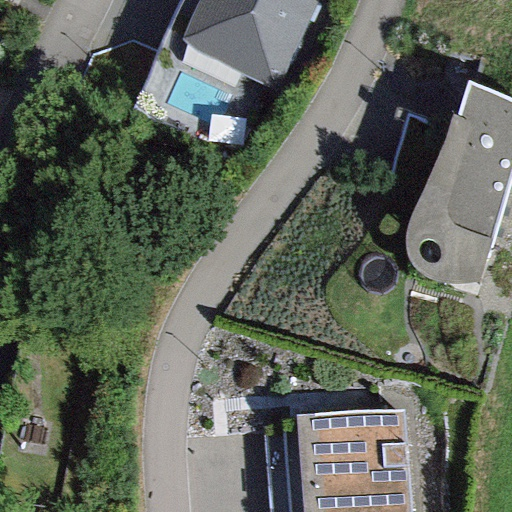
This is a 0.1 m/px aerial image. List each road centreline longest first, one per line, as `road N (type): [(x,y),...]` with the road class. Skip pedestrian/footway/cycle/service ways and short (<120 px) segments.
road 1 (residential): [(370,0),(343,81),(239,228),(163,366),(167,511)]
road 2 (residential): [(0,168),(78,0)]
